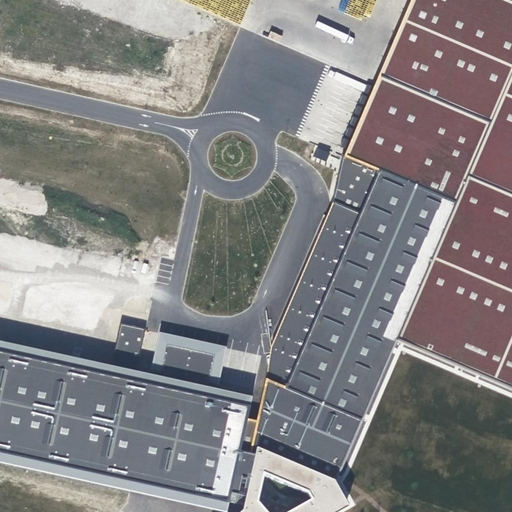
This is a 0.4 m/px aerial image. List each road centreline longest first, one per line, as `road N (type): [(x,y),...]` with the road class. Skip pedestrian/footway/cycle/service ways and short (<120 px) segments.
road 1 (unclassified): [(201,172),(174,315),(245,330),(261,313),(309,206),(307,183),(266,152)]
road 2 (unclassified): [(0,90),(202,135)]
